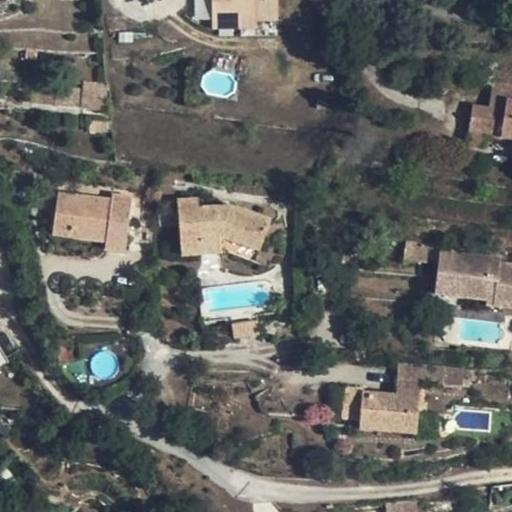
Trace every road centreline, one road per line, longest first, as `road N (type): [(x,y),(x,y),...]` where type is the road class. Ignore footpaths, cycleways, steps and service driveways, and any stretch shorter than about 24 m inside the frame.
road 1 (residential): [(0,311),(89,405),(269,484),(391,487),(511,471)]
road 2 (unknown): [(136,427),(253,383)]
